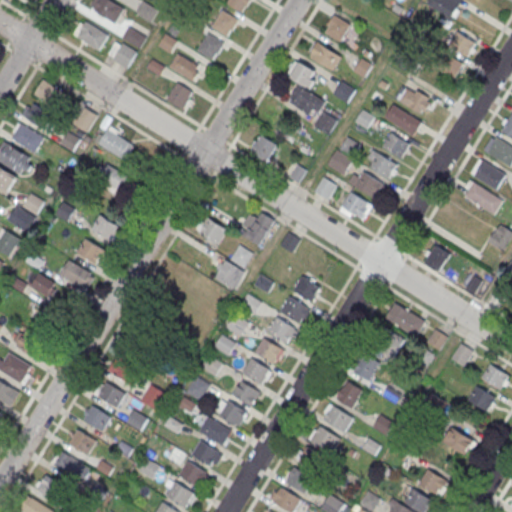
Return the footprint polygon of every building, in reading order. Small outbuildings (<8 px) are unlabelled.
[(90,9),(95,0),(108,0),(125,10),(116,25),(90,9)] [(227,3),(229,0),(251,0),(243,13),(227,3)] [(450,0),(429,0),(427,4),(451,20),(460,6),(450,0)] [(137,13),(144,1),(159,10),(152,21),(137,13)] [(213,27),(223,10),(239,20),(229,37),(213,27)] [(326,32),(336,16),(351,25),(341,42),(326,32)] [(74,34),(81,23),(84,25),(87,22),(109,36),(100,51),(74,34)] [(177,35),(181,28),(174,24),(169,30),(177,35)] [(123,39),(130,27),(147,37),(140,49),(123,39)] [(458,32),(450,45),(468,57),(477,43),(458,32)] [(159,46),(166,34),(179,42),(172,53),(159,46)] [(198,51),(209,34),(225,44),(215,61),(198,51)] [(334,70),(343,55),(318,40),(309,55),(334,70)] [(113,61),(124,44),(138,52),(127,69),(113,61)] [(410,71),(416,61),(398,50),(392,59),(410,71)] [(169,65),(194,81),(203,66),(178,51),(169,65)] [(445,53),(437,66),(455,78),(464,64),(445,53)] [(362,58),(374,65),(366,78),(354,71),(362,58)] [(147,68),(153,60),(166,68),(161,77),(147,68)] [(327,100),(309,89),(319,72),(299,60),(289,75),(299,81),(288,99),(316,116),(327,100)] [(57,108),(65,92),(43,80),(34,95),(57,108)] [(184,108),(195,91),(177,80),(167,98),(184,108)] [(343,81),(357,90),(348,103),(335,94),(343,81)] [(410,88),(402,102),(420,114),(429,100),(410,88)] [(54,120),(34,101),(23,113),(43,132),(54,120)] [(394,105),(386,118),(414,136),(423,123),(394,105)] [(363,109),(376,117),(368,129),(356,122),(363,109)] [(97,120),(89,133),(75,125),(83,112),(97,120)] [(322,116),(336,124),(329,135),(316,127),(322,116)] [(511,117),(503,132),(511,137),(511,117)] [(13,138),(22,124),(45,138),(37,153),(13,138)] [(100,144),(108,129),(135,146),(126,160),(100,144)] [(82,139),(74,152),(61,144),(69,131),(82,139)] [(266,163),(278,145),(261,133),(249,151),(266,163)] [(392,133),(383,147),(401,158),(410,145),(392,133)] [(488,152),(511,165),(511,164),(511,144),(497,136),(488,152)] [(347,137),(360,145),(354,156),(340,148),(347,137)] [(36,159),(2,143),(0,148),(0,162),(28,175),(36,159)] [(355,160),(345,176),(328,165),(338,150),(355,160)] [(380,153),(371,167),(389,179),(398,165),(380,153)] [(497,189),(507,173),(481,158),(472,174),(497,189)] [(129,178),(107,163),(96,179),(117,195),(129,178)] [(0,168),(0,188),(11,193),(18,176),(0,168)] [(364,172),(356,186),(374,198),(383,184),(364,172)] [(337,185),(329,199),(316,191),(324,177),(337,185)] [(495,213),(504,199),(472,180),(464,194),(495,213)] [(352,192),(343,206),(365,220),(373,206),(352,192)] [(45,202),(37,215),(24,207),(32,194),(45,202)] [(77,209),(68,223),(55,214),(63,201),(77,209)] [(37,218),(28,233),(9,221),(18,206),(37,218)] [(262,244),(275,218),(259,210),(246,236),(262,244)] [(92,229),(101,215),(125,230),(116,244),(92,229)] [(200,232),(200,231),(196,229),(201,221),(205,223),(208,218),(229,231),(220,245),(200,232)] [(511,235),(511,230),(499,223),(488,241),(503,250),(511,235)] [(301,241),(293,254),(280,246),(288,233),(301,241)] [(17,243),(9,256),(0,250),(0,239),(3,235),(17,243)] [(78,253),(87,239),(106,251),(97,265),(78,253)] [(442,270),(451,251),(433,243),(425,262),(442,270)] [(231,259),(240,245),(254,254),(245,268),(231,259)] [(40,267),(43,260),(30,253),(27,261),(40,267)] [(62,274),(71,260),(94,275),(86,289),(62,274)] [(216,278),(227,261),(245,272),(234,290),(216,278)] [(60,285),(35,271),(28,284),(53,298),(60,285)] [(293,288),(302,274),(322,287),(313,301),(293,288)] [(275,283),(269,293),(255,285),(262,275),(275,283)] [(482,281),(475,276),(466,287),(473,293),(482,281)] [(263,302),(255,316),(242,308),(250,294),(263,302)] [(281,309),(290,295),(310,307),(301,322),(281,309)] [(426,321),(397,301),(386,317),(416,337),(426,321)] [(35,324),(44,309),(68,324),(59,338),(35,324)] [(249,323),(241,337),(228,328),(236,315),(249,323)] [(269,330),(278,316),(297,329),(289,343),(269,330)] [(405,339),(383,324),(370,342),(392,358),(405,339)] [(427,341),(439,349),(448,336),(436,328),(427,341)] [(237,343),(229,356),(216,348),(224,335),(237,343)] [(255,351),(264,337),(284,350),(275,364),(255,351)] [(464,366),(474,350),(461,342),(451,357),(464,366)] [(34,365),(6,350),(0,362),(0,370),(24,383),(34,365)] [(381,361),(364,350),(352,370),(369,380),(381,361)] [(140,368),(118,354),(108,369),(130,383),(140,368)] [(225,364),(217,377),(203,369),(211,355),(225,364)] [(243,371),(252,357),(272,369),(263,383),(243,371)] [(481,377),(490,362),(510,375),(501,389),(481,377)] [(211,385),(203,398),(189,390),(198,377),(211,385)] [(232,393),(241,378),(261,391),(252,405),(232,393)] [(0,399),(0,379),(20,393),(12,407),(0,399)] [(353,408),(364,389),(347,379),(336,397),(353,408)] [(98,396),(107,382),(127,394),(118,409),(98,396)] [(158,409),(168,393),(153,383),(143,400),(158,409)] [(468,399),(477,384),(497,397),(488,411),(468,399)] [(395,401),(400,394),(391,387),(386,394),(395,401)] [(219,413),(228,398),(248,411),(239,425),(219,413)] [(325,418),(334,404),(354,416),(345,430),(325,418)] [(83,420),(92,405),(112,418),(103,432),(83,420)] [(143,431),(150,417),(132,408),(125,422),(143,431)] [(386,434),(394,421),(380,413),(373,426),(386,434)] [(200,430),(209,415),(232,429),(223,444),(200,430)] [(312,438),(321,424),(341,437),(332,451),(312,438)] [(445,441),(454,426),(474,439),(465,453),(445,441)] [(69,443),(78,429),(98,441),(89,456),(69,443)] [(375,454),(380,445),(368,438),(363,447),(375,454)] [(192,453),(201,439),(220,451),(212,466),(192,453)] [(299,459),(308,445),(328,457),(319,472),(299,459)] [(92,469),(61,449),(52,463),(83,483),(92,469)] [(161,466),(146,457),(138,469),(153,478),(161,466)] [(179,474),(188,459),(208,472),(199,486),(179,474)] [(286,479),(295,465),(315,478),(306,492),(286,479)] [(419,482),(428,468),(448,480),(439,494),(419,482)] [(63,485),(45,472),(34,488),(53,500),(63,485)] [(166,494),(175,480),(195,492),(186,507),(166,494)] [(293,511),(273,500),(282,486),(302,498),(293,511)] [(414,490),(406,504),(419,511),(425,511),(433,501),(414,490)] [(362,502),(371,509),(378,499),(370,493),(362,502)] [(342,511),(342,498),(326,498),(326,511),(342,511)] [(154,511),(162,500),(180,511),(154,511)]
